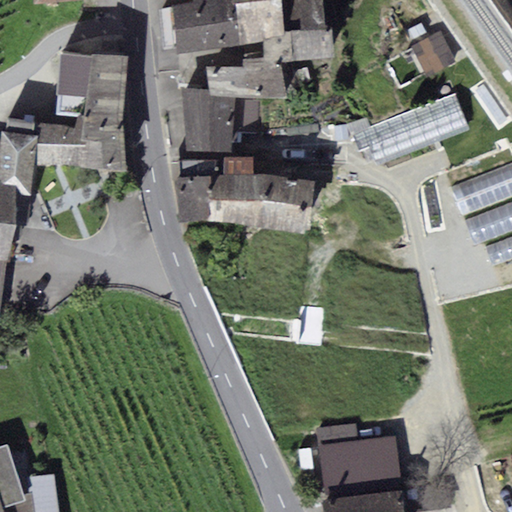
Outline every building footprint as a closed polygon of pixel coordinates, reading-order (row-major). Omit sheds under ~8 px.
[(179,52),(241,46),(237,5),(234,6),(233,0),(194,0),(195,3),(174,6),(179,52)] [(241,46),(265,43),(286,33),(282,0),(233,0),(234,6),(237,5),(241,46)] [(335,58),(324,0),(300,0),(303,32),(286,33),(265,43),(266,58),(266,64),(280,62),(335,58)] [(454,0),(462,18),(497,3),(495,0),(454,0)] [(510,52),(502,31),(460,48),(468,68),(510,52)] [(85,116),(93,56),(62,55),(57,96),(60,96),(59,114),(85,116)] [(123,118),(129,58),(93,56),(85,116),(84,126),(82,142),(125,143),(123,118)] [(263,98),(286,98),(280,62),(266,64),(266,58),(245,60),(244,68),(208,67),(210,90),(237,92),(237,98),(263,98)] [(182,89),(188,152),(232,154),(232,144),(238,141),(238,133),(262,131),(263,98),(237,98),(237,92),(210,90),(182,89)] [(17,195),(32,195),(38,168),(62,166),(82,167),(82,142),(84,126),(9,121),(7,132),(3,132),(0,154),(0,184),(0,186),(18,186),(17,195)] [(127,172),(125,143),(82,142),(82,167),(127,172)] [(247,175),(255,175),(255,158),(225,157),(225,176),(247,175)] [(247,175),(246,225),(250,230),(271,229),(301,236),(304,230),(311,231),(315,181),(264,174),(255,175),(247,175)] [(180,178),(181,226),(209,221),(246,225),(247,175),(225,176),(212,176),(180,178)] [(0,307),(5,262),(11,263),(17,195),(18,186),(0,186),(0,184),(0,307)] [(0,511),(5,511),(4,508),(25,501),(24,496),(7,446),(0,448),(0,511)] [(59,511),(54,476),(29,478),(30,494),(33,493),(35,511),(59,511)] [(390,511),(388,488),(311,496),(312,511),(390,511)] [(4,508),(5,511),(35,511),(33,493),(30,494),(24,496),(25,501),(4,508)]
